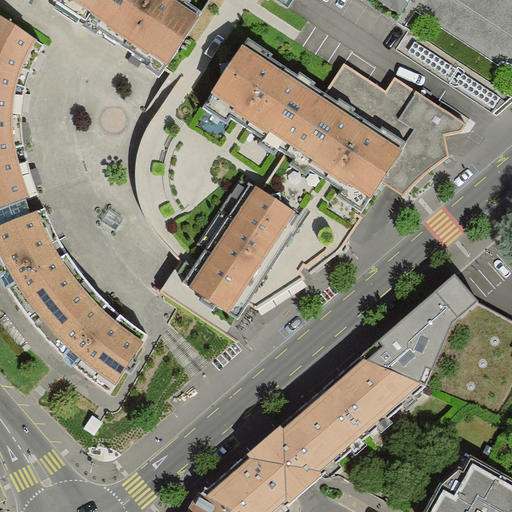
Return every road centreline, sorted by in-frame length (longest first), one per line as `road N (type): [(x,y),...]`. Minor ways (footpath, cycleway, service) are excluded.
road 1 (primary): [(511,156),(100,511)]
road 2 (tertiary): [(237,406),(511,169)]
road 3 (tertiary): [(237,406),(115,511)]
